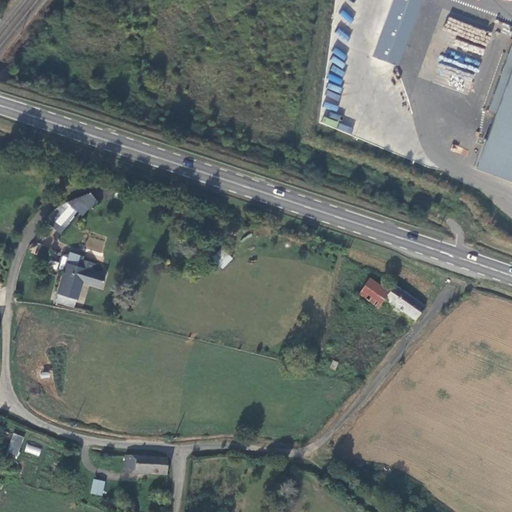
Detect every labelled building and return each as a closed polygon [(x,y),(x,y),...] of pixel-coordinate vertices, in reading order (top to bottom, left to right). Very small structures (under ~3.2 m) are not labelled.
[(391,0),(374,57),(400,66),(421,0),(391,0)] [(476,168),(511,181),(511,46),(490,109),(496,112),(476,168)] [(337,130),(351,133),(352,126),(338,124),(337,130)] [(57,225),(66,233),(74,224),(65,216),(57,225)] [(101,254),(105,242),(89,236),(85,248),(101,254)] [(213,259),(222,268),(232,259),(223,249),(213,259)] [(69,267),(74,255),(64,257),(59,270),(67,273),(69,267)] [(85,259),(74,255),(69,267),(80,272),(84,262),(85,259)] [(83,282),(102,289),(107,278),(94,274),(97,267),(84,262),(80,272),(69,267),(67,273),(59,295),(76,301),(83,282)] [(376,271),(366,264),(361,272),(371,279),(376,271)] [(373,301),(383,287),(372,280),(363,293),(373,301)] [(427,309),(391,283),(386,290),(391,294),(388,299),(418,321),(427,309)] [(382,307),(388,299),(391,294),(386,290),(383,287),(373,301),(382,307)] [(13,433),(6,453),(17,456),(24,437),(13,433)] [(39,456),(41,448),(27,444),(25,452),(39,456)] [(126,475),(167,478),(167,461),(127,458),(126,475)] [(90,494),(102,496),(105,480),(93,478),(90,494)]
